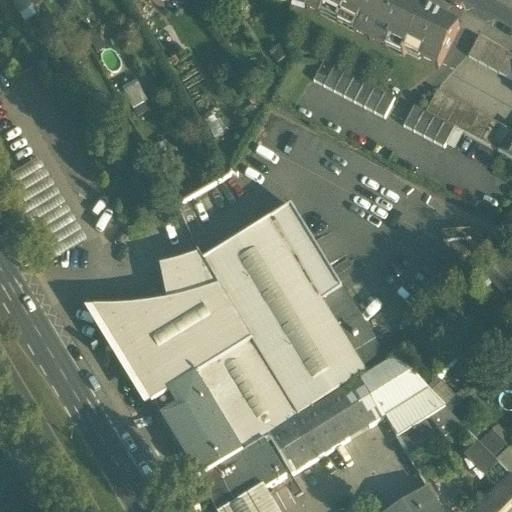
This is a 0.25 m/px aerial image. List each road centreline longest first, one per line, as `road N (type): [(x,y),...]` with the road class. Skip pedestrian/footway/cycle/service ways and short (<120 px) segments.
road 1 (primary): [(143,511),(0,276)]
road 2 (primary): [(0,368),(86,511)]
